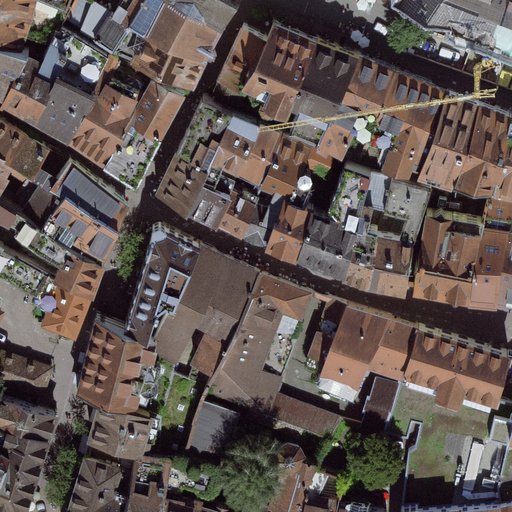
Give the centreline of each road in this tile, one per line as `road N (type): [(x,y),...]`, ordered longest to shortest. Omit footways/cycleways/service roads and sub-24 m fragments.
road 1 (residential): [(511,329),(310,270),(136,195)]
road 2 (residential): [(511,81),(373,23)]
